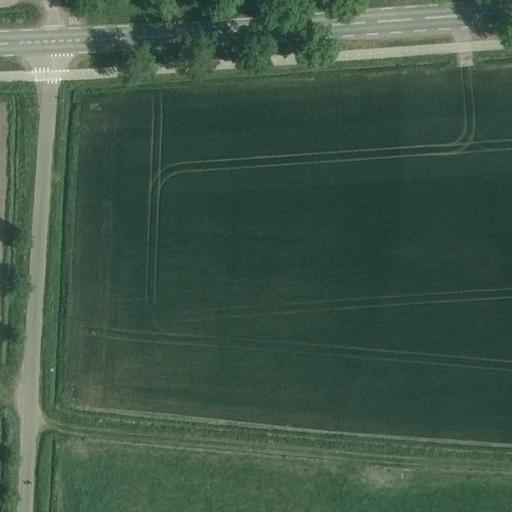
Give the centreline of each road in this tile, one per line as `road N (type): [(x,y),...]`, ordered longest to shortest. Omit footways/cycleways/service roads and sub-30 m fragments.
road 1 (unclassified): [(19,511),(51,43)]
road 2 (tertiary): [(51,43),(511,10)]
